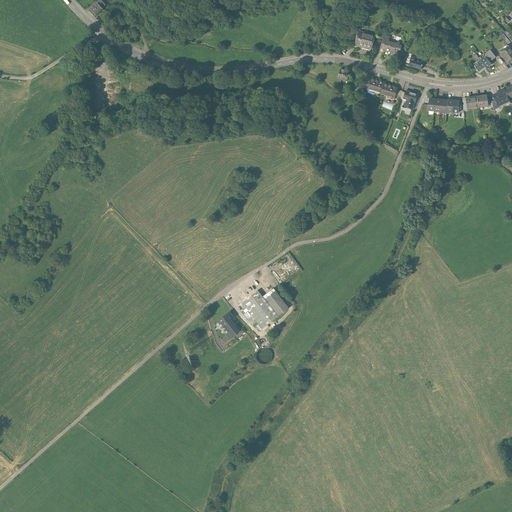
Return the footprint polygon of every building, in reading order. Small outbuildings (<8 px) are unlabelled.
[(100,0),(99,0),(90,9),(96,16),(107,6),(100,0)] [(374,36),(359,31),(355,46),(370,50),(374,36)] [(396,44),(388,41),(390,37),(383,35),(381,39),(383,39),(379,52),(382,53),(383,52),(393,55),(394,52),(396,53),(398,50),(400,50),(401,46),(399,45),(400,43),(397,41),(396,44)] [(511,50),(508,46),(504,49),(504,48),(499,52),(507,63),(511,59),(511,50)] [(487,58),(485,57),(480,60),(486,68),(488,66),(489,67),(492,65),(490,62),(489,62),(488,61),(491,59),(491,60),(495,57),(490,50),(485,54),(488,58),(487,58)] [(423,62),(414,59),(414,61),(410,60),(409,65),(418,68),(418,69),(421,70),(422,64),(423,62)] [(480,60),(479,59),(477,60),(478,62),(474,65),(476,68),(474,69),(476,71),(477,70),(479,73),(486,68),(480,60)] [(348,71),(340,70),(338,78),(346,80),(346,78),(348,78),(349,73),(347,73),(348,71)] [(384,82),(370,78),(368,86),(367,90),(381,93),(384,83),(384,82)] [(397,87),(384,83),(381,93),(380,94),(394,98),(395,96),(397,89),(397,87)] [(504,90),(493,95),(496,100),(498,106),(509,101),(508,99),(504,90)] [(417,94),(405,91),(405,93),(403,98),(407,99),(404,108),(411,110),(414,102),(415,102),(417,94)] [(487,96),(476,97),(478,108),(488,107),(487,102),(487,96)] [(476,97),(466,99),(467,104),(467,110),(478,108),(476,97)] [(428,105),(422,105),(419,113),(428,114),(428,110),(429,107),(428,107),(428,105)] [(387,146),(385,149),(397,154),(399,151),(387,146)] [(257,289),(242,302),(263,328),(290,307),(273,286),(262,295),(257,289)] [(229,330),(226,332),(230,337),(241,328),(227,311),(217,320),(219,323),(221,321),(229,330)]
